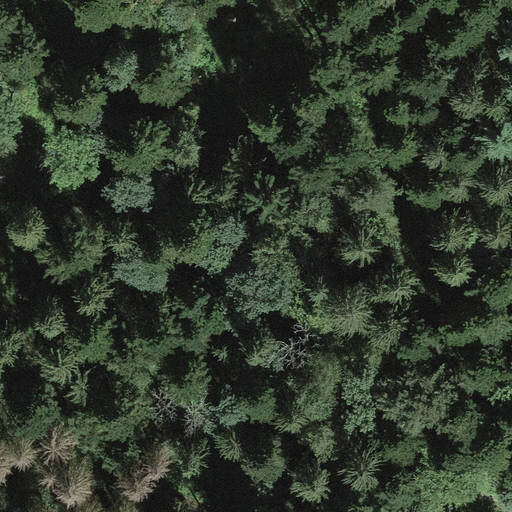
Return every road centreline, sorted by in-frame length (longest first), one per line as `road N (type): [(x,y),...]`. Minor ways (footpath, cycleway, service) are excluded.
road 1 (track): [(0,287),(43,377),(129,473),(165,494),(236,511),(463,491),(511,504)]
road 2 (track): [(268,0),(252,105),(225,150),(160,171),(56,162),(0,190)]
